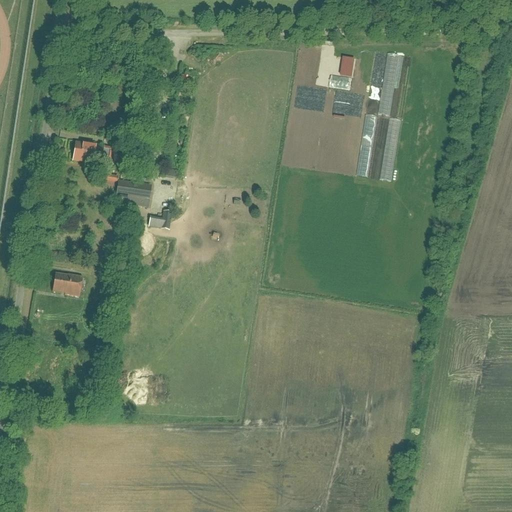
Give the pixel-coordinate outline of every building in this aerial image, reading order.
[(342,78),(356,79),(357,59),(344,58),(342,78)] [(103,146),(74,141),(71,162),(100,167),(103,146)] [(117,204),(150,209),(153,188),(120,183),(117,204)] [(152,218),(150,228),(171,231),(174,213),(164,212),(163,219),(152,218)] [(81,279),(53,274),(49,293),(77,298),(81,279)]
